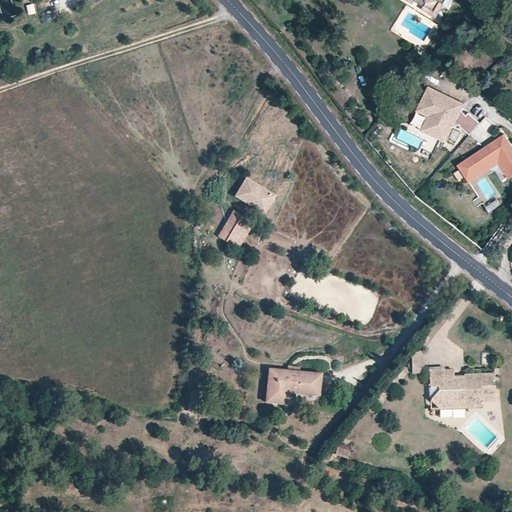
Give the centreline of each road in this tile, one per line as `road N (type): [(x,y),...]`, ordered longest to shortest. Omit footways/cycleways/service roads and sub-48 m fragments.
road 1 (tertiary): [(511,297),(400,208),(227,0)]
road 2 (unknown): [(459,255),(404,336),(368,366),(337,376)]
